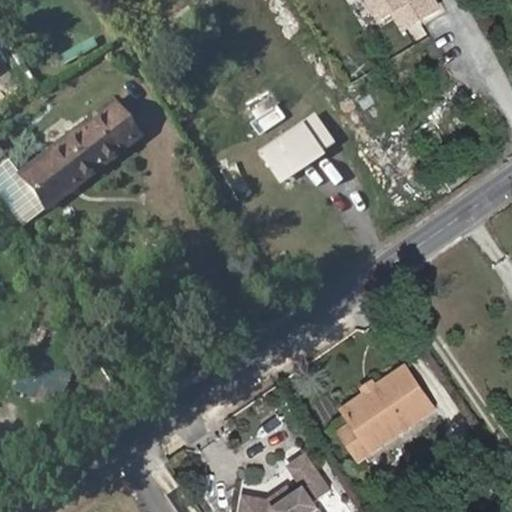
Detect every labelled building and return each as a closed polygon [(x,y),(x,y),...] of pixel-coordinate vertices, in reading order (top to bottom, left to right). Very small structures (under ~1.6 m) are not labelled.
[(392,17),(403,35),(444,11),(437,0),(364,0),(379,24),(392,17)] [(111,100),(18,174),(44,208),(138,134),(111,100)] [(316,152),(329,143),(311,118),(259,153),(277,181),(317,155),(316,152)] [(0,169),(9,163),(0,152),(0,169)] [(369,392),(346,407),(357,424),(373,450),(437,407),(409,365),(379,385),(369,392)] [(364,385),(369,392),(379,385),(375,379),(364,385)] [(373,450),(357,424),(345,432),(363,457),(373,450)] [(297,492),(291,484),(271,498),(246,493),(242,511),(325,511),(318,500),(334,487),(309,451),(293,463),(300,477),(306,484),(297,492)] [(300,477),(291,484),(297,492),(306,484),(300,477)]
